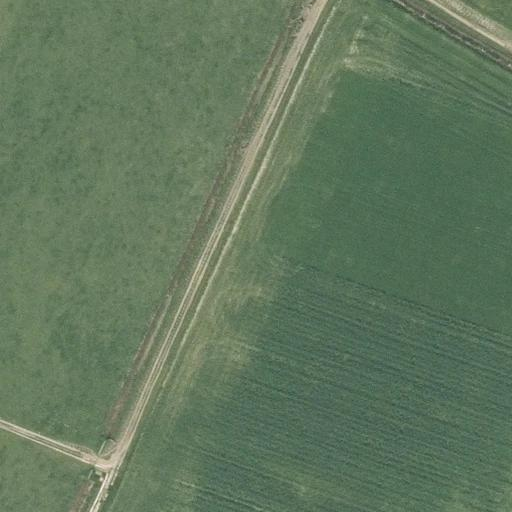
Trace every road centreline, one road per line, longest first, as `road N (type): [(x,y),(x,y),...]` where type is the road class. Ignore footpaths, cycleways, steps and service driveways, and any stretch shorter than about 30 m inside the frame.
road 1 (track): [(324,0),(94,511)]
road 2 (track): [(112,468),(0,423)]
